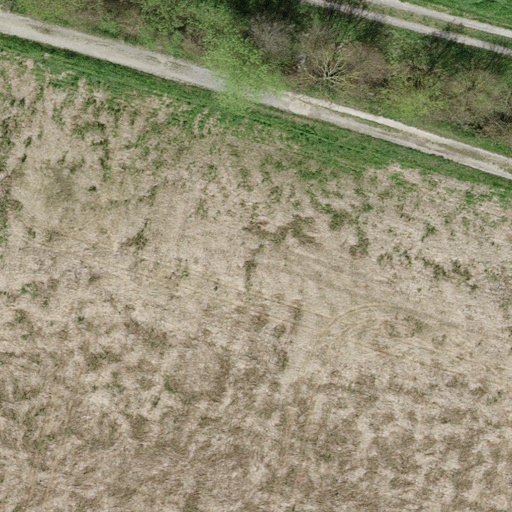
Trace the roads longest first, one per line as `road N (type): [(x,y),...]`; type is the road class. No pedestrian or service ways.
road 1 (track): [(0,22),(511,169)]
road 2 (track): [(511,51),(314,0)]
